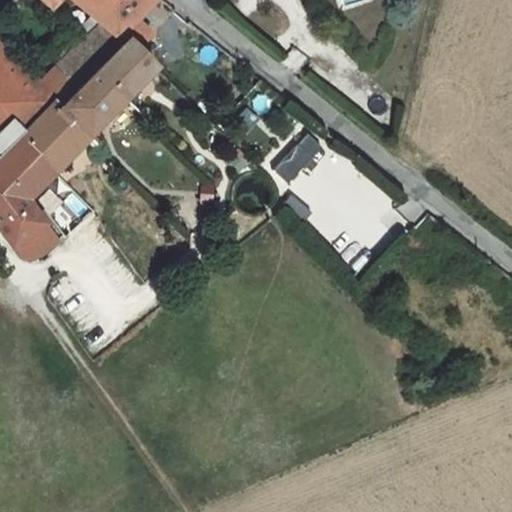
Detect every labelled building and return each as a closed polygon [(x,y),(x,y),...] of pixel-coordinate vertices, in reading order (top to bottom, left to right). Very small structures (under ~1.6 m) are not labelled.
[(46,0),(55,8),(65,0),(83,0),(97,15),(106,24),(132,0),(46,0)] [(148,20),(165,4),(168,0),(132,0),(106,24),(124,43),(133,34),(148,20)] [(163,34),(171,32),(160,21),(170,10),(165,4),(148,20),(163,34)] [(106,24),(97,15),(37,73),(45,81),(106,24)] [(133,34),(148,50),(163,34),(148,20),(133,34)] [(63,100),(124,43),(106,24),(45,81),(60,97),(63,100)] [(168,59),(183,43),(171,32),(163,34),(148,50),(166,68),(167,70),(172,64),(168,59)] [(0,226),(17,252),(52,224),(36,197),(166,68),(148,50),(133,34),(124,43),(63,100),(60,97),(28,127),(0,153),(0,226)] [(45,81),(37,73),(0,37),(0,99),(28,127),(60,97),(45,81)] [(188,48),(183,43),(168,59),(172,64),(188,48)] [(0,153),(28,127),(0,99),(0,153)] [(323,149),(308,135),(274,171),(289,185),(323,149)] [(300,227),(312,209),(290,194),(278,212),(300,227)]
